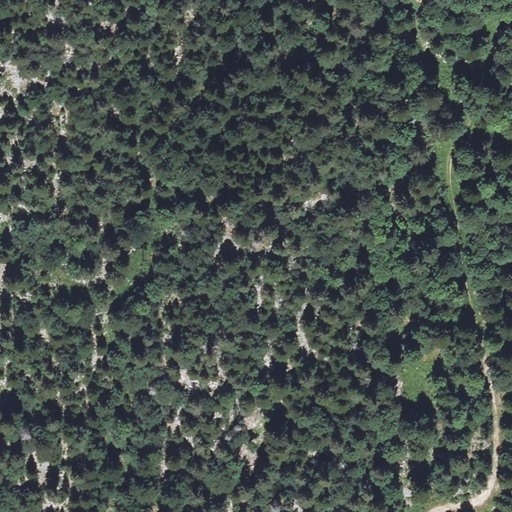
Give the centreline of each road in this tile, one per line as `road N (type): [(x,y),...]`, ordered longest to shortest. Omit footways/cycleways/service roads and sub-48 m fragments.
road 1 (track): [(439,511),(480,500),(496,480),(499,430),(462,240),(457,155),(465,111),(511,20)]
road 2 (track): [(414,0),(415,21),(465,111)]
